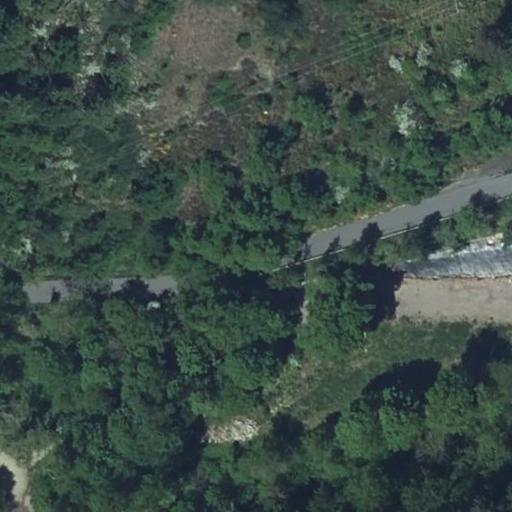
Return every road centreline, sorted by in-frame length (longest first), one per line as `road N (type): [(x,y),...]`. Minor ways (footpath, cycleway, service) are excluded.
road 1 (tertiary): [(0,296),(183,285),(511,182)]
road 2 (unknown): [(326,240),(359,270),(403,286),(511,302)]
